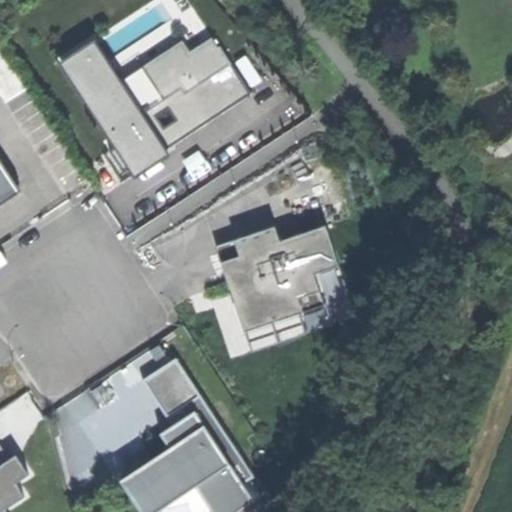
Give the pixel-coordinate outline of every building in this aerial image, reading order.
[(91,34),(56,57),(132,170),(251,91),(213,33),(189,48),(182,37),(120,78),(91,34)] [(0,169),(0,199),(15,189),(0,169)] [(346,251),(331,216),(280,235),(275,222),(223,242),(250,324),(329,294),(316,264),(346,251)] [(120,480),(140,511),(154,511),(198,485),(216,511),(231,511),(254,497),(241,478),(255,466),(178,349),(145,373),(175,418),(159,428),(169,448),(120,480)] [(25,469),(13,451),(9,453),(0,439),(0,511),(10,511),(4,503),(22,491),(12,478),(25,469)]
